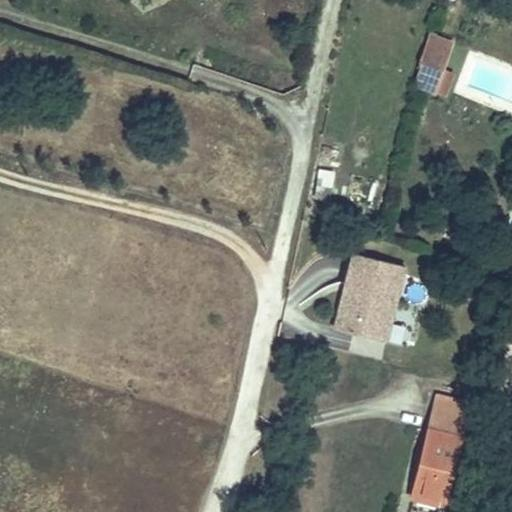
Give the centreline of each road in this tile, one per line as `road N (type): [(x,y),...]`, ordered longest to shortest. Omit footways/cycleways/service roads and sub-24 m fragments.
road 1 (residential): [(215,511),(271,302),(305,116)]
road 2 (track): [(0,170),(210,238),(248,269),(271,302)]
